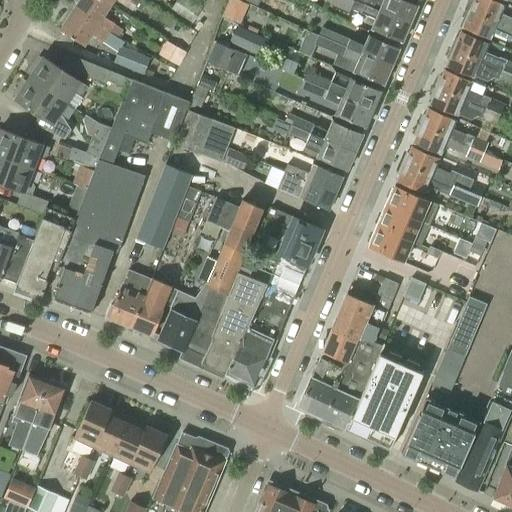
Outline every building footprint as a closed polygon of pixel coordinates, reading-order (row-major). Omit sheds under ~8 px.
[(114,24),(102,16),(110,5),(101,0),(79,0),(73,10),(108,33),(114,24)] [(201,9),(187,0),(175,0),(170,9),(192,23),(201,9)] [(228,0),(221,17),(229,21),(238,0),(228,0)] [(348,10),(349,8),(348,8),(351,0),(325,0),(348,10)] [(371,29),(400,42),(408,23),(352,0),(351,0),(348,8),(349,8),(375,20),(371,29)] [(352,0),(408,23),(416,5),(403,0),(352,0)] [(469,0),(466,9),(493,21),(497,12),(501,3),(493,0),(469,0)] [(493,21),(466,9),(462,19),(464,20),(461,27),(486,38),(489,33),(493,21)] [(108,33),(73,10),(59,30),(83,46),(90,34),(102,42),(108,33)] [(511,18),(497,12),(493,21),(511,29),(511,18)] [(511,29),(493,21),(489,33),(511,42),(511,29)] [(122,29),(114,24),(108,33),(116,38),(122,29)] [(235,26),(228,42),(261,56),(268,40),(235,26)] [(318,35),(390,66),(397,48),(368,35),(364,45),(321,27),(317,35),(318,35)] [(450,47),(500,69),(504,59),(497,56),(496,57),(481,51),(485,42),(460,31),(456,39),(454,38),(450,47)] [(332,63),(382,84),(390,66),(318,35),(314,44),(336,53),(332,63)] [(178,66),(187,51),(166,39),(158,54),(178,66)] [(225,70),(234,49),(215,41),(206,61),(225,70)] [(119,46),(113,63),(143,75),(150,58),(119,46)] [(496,79),(500,69),(450,47),(445,58),(448,59),(445,66),(470,77),(474,76),(484,80),(490,76),(496,79)] [(28,78),(66,103),(73,93),(77,95),(81,94),(86,87),(80,82),(42,57),(41,58),(37,56),(26,73),(30,75),(28,78)] [(511,62),(504,59),(500,69),(511,73),(511,62)] [(96,81),(101,68),(83,60),(77,73),(96,81)] [(267,82),(270,69),(252,64),(249,77),(267,82)] [(101,68),(96,81),(104,84),(109,71),(101,68)] [(465,89),(469,80),(443,69),(440,77),(438,76),(433,86),(484,108),(488,97),(480,94),(480,95),(465,89)] [(511,85),(511,73),(500,69),(496,79),(511,85)] [(327,90),(331,82),(306,72),(303,80),(327,90)] [(372,109),(379,91),(335,72),(331,82),(327,90),(372,109)] [(196,85),(206,89),(209,80),(199,76),(196,85)] [(62,117),(58,114),(66,103),(28,78),(25,82),(22,79),(11,96),(14,98),(13,100),(37,116),(47,123),(44,129),(64,139),(70,130),(62,117)] [(53,295),(52,299),(91,312),(92,309),(91,309),(112,250),(117,252),(144,176),(112,164),(124,135),(146,144),(151,132),(173,141),(189,102),(172,95),(140,82),(131,79),(122,102),(121,101),(110,128),(98,158),(93,170),(86,189),(75,218),(71,230),(69,236),(94,245),(83,275),(63,268),(53,296),(53,295)] [(327,90),(303,80),(299,88),(324,98),(327,90)] [(196,85),(189,102),(199,106),(206,89),(196,85)] [(433,86),(429,96),(431,97),(428,104),(453,115),(454,115),(454,114),(455,114),(457,113),(466,117),(472,113),(480,117),(484,108),(433,86)] [(333,114),(364,127),(372,109),(327,90),(324,98),(337,104),(333,114)] [(501,103),(488,97),(484,108),(497,113),(501,103)] [(451,128),(454,120),(427,108),(424,115),(422,114),(417,124),(462,143),(469,146),(473,137),(466,134),(466,135),(451,128)] [(484,108),(480,117),(493,122),(497,113),(484,108)] [(174,144),(197,153),(211,119),(187,110),(174,144)] [(290,125),(309,133),(313,124),(288,114),(285,122),(290,125)] [(37,116),(33,123),(44,129),(47,123),(37,116)] [(234,128),(211,119),(197,153),(221,162),(234,128)] [(309,133),(353,152),(361,133),(331,121),(327,130),(313,124),(309,133)] [(85,152),(98,158),(110,128),(96,123),(85,152)] [(447,147),(465,155),(469,146),(462,143),(417,124),(413,135),(415,136),(412,143),(440,154),(443,146),(447,147)] [(286,134),(305,142),(309,133),(290,125),(286,134)] [(0,156),(32,169),(37,157),(41,158),(45,156),(49,148),(41,145),(0,128),(0,156)] [(301,151),(345,170),(353,152),(309,133),(305,142),(301,151)] [(473,137),(469,146),(483,152),(487,143),(473,137)] [(58,142),(53,156),(66,160),(71,147),(58,142)] [(434,167),(438,158),(410,146),(407,153),(405,152),(401,163),(451,184),(455,174),(447,170),(446,172),(434,167)] [(469,146),(465,155),(465,156),(479,162),(483,152),(469,146)] [(71,147),(66,160),(93,170),(98,158),(85,152),(71,147)] [(223,162),(242,169),(247,157),(228,149),(223,162)] [(32,169),(0,156),(0,184),(20,192),(15,205),(42,215),(47,202),(31,196),(34,188),(32,183),(27,182),(32,169)] [(451,184),(401,163),(397,173),(399,174),(396,181),(434,197),(437,190),(447,195),(451,184)] [(175,217),(187,186),(192,175),(164,164),(135,238),(154,246),(160,248),(162,249),(175,217)] [(284,172),(336,194),(340,183),(338,182),(341,176),(312,164),(308,173),(287,164),(284,172)] [(331,204),(336,194),(284,172),(280,179),(302,188),(298,198),(326,210),(329,203),(331,204)] [(451,184),(465,190),(470,180),(455,174),(451,184)] [(451,184),(447,195),(475,207),(479,196),(465,190),(451,184)] [(188,222),(200,191),(187,186),(175,217),(188,222)] [(389,199),(386,207),(419,221),(428,201),(395,187),(393,190),(392,189),(387,199),(389,199)] [(241,197),(237,207),(228,230),(205,284),(228,294),(242,261),(264,207),(241,197)] [(205,221),(228,230),(237,207),(215,197),(205,221)] [(316,240),(305,235),(310,224),(270,206),(265,218),(289,229),(278,253),(305,265),(316,240)] [(381,214),(377,224),(379,225),(377,228),(412,242),(418,224),(419,221),(386,207),(385,210),(383,215),(381,214)] [(16,283),(15,285),(41,295),(46,281),(44,280),(49,269),(54,271),(58,263),(59,264),(69,236),(71,230),(41,218),(32,241),(16,283)] [(0,225),(0,277),(1,278),(17,235),(18,233),(0,225)] [(369,242),(368,244),(370,244),(368,249),(390,258),(403,263),(412,242),(377,228),(374,235),(372,235),(369,242)] [(17,235),(1,278),(15,283),(16,283),(32,241),(17,235)] [(477,236),(474,243),(485,248),(488,240),(477,236)] [(472,247),(471,251),(482,255),(483,252),(485,248),(474,243),(472,247)] [(154,246),(151,253),(157,256),(160,248),(154,246)] [(431,247),(428,254),(439,259),(442,251),(431,247)] [(242,261),(228,294),(200,362),(224,373),(235,348),(247,325),(266,283),(270,274),(242,261)] [(110,321),(111,319),(116,321),(116,323),(128,327),(128,326),(130,326),(143,295),(150,278),(127,269),(112,305),(110,305),(104,318),(110,321)] [(425,282),(411,276),(403,295),(417,301),(425,282)] [(345,294),(330,330),(355,340),(358,335),(372,341),(397,283),(383,277),(375,296),(376,307),(345,294)] [(143,295),(130,326),(131,327),(131,329),(141,333),(142,331),(144,332),(144,331),(152,334),(164,304),(170,306),(178,290),(150,278),(143,295)] [(235,348),(224,373),(250,385),(255,383),(268,356),(284,317),(294,295),(266,283),(247,325),(235,348)] [(178,290),(170,306),(156,339),(160,341),(161,344),(167,347),(171,346),(181,351),(180,353),(200,362),(228,294),(205,284),(194,297),(178,290)] [(447,345),(466,352),(486,301),(467,294),(447,345)] [(330,330),(321,351),(322,352),(346,362),(355,340),(330,330)] [(343,369),(321,418),(344,429),(377,354),(381,345),(372,341),(358,335),(355,340),(346,362),(343,369)] [(449,393),(466,352),(447,345),(430,385),(449,393)] [(476,490),(511,409),(511,345),(493,392),(454,480),(476,490)] [(377,354),(344,429),(388,450),(393,439),(421,378),(422,374),(377,354)] [(310,378),(297,407),(321,418),(343,369),(319,358),(311,378),(310,378)] [(0,408),(6,393),(11,395),(19,374),(18,373),(19,369),(7,365),(6,367),(0,364),(0,408)] [(7,445),(21,450),(30,426),(46,379),(39,377),(38,379),(27,375),(12,416),(17,417),(7,445)] [(30,426),(21,450),(36,456),(54,416),(64,388),(53,384),(54,382),(46,379),(30,426)] [(478,423),(466,418),(424,399),(401,453),(414,459),(414,460),(440,472),(441,471),(454,477),(478,423)] [(73,437),(93,446),(109,409),(90,400),(73,437)] [(93,446),(110,454),(127,417),(109,409),(93,446)] [(110,454),(129,463),(146,425),(127,417),(110,454)] [(511,419),(503,442),(511,445),(511,450),(505,464),(505,463),(491,498),(511,507),(511,419)] [(146,425),(129,463),(150,472),(167,435),(146,425)] [(202,511),(224,460),(227,452),(181,432),(165,471),(162,470),(151,498),(166,505),(162,511),(202,511)] [(75,456),(73,454),(68,452),(62,465),(67,467),(70,467),(71,464),(69,462),(71,459),(74,459),(75,456)] [(72,474),(78,476),(86,457),(81,455),(72,474)] [(94,461),(86,457),(78,476),(86,480),(94,461)] [(109,491),(115,494),(124,475),(118,472),(109,491)] [(131,478),(124,475),(115,494),(123,497),(131,478)] [(12,478),(3,497),(26,507),(34,487),(12,478)] [(286,511),(294,494),(286,491),(279,492),(272,490),(268,484),(266,483),(253,511),(286,511)] [(34,487),(26,507),(37,511),(49,511),(57,494),(36,484),(35,487),(34,487)] [(294,494),(286,511),(327,511),(329,509),(313,502),(308,497),(302,495),(295,495),(294,494)] [(142,511),(144,508),(135,504),(129,501),(123,511),(142,511)]
